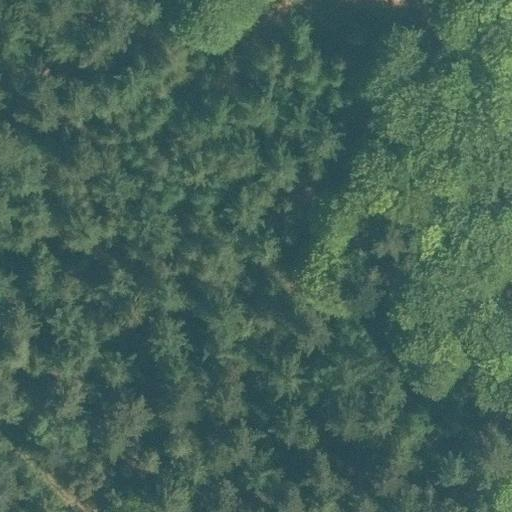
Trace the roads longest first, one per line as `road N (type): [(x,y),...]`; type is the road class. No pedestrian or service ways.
road 1 (track): [(85,511),(0,423)]
road 2 (track): [(511,59),(404,0)]
